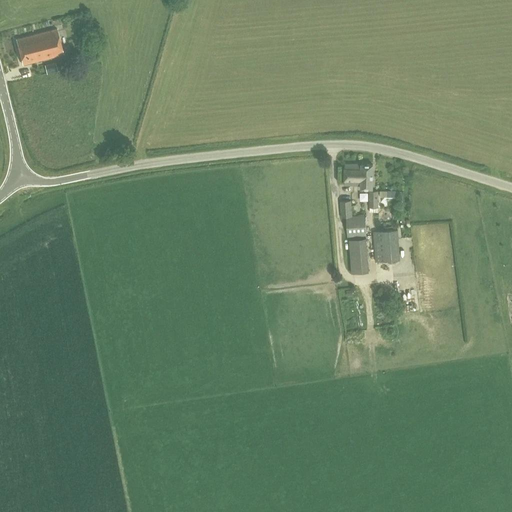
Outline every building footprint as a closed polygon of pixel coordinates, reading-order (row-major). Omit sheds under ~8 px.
[(17,39),(23,64),(64,54),(57,29),(17,39)] [(374,165),(362,165),(346,164),(345,185),(361,185),(361,189),(373,189),(374,165)] [(347,217),(348,237),(367,236),(366,215),(352,216),(351,201),(341,201),(342,217),(347,217)] [(401,227),(377,228),(378,258),(402,257),(401,227)] [(349,239),(352,273),(369,272),(366,238),(349,239)]
